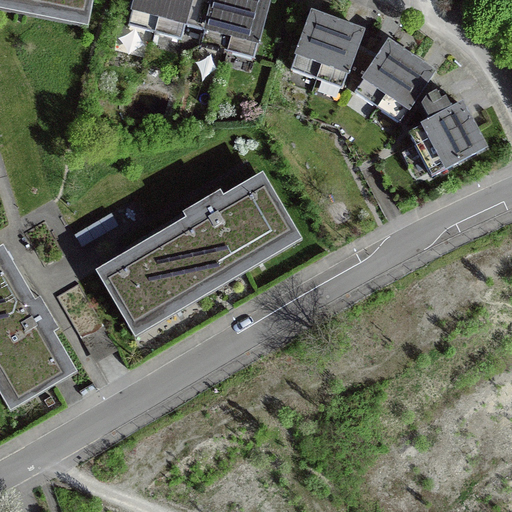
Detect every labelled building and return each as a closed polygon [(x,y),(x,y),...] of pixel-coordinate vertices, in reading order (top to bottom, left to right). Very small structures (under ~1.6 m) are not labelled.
[(10,0),(85,14),(87,0),(10,0)] [(134,0),(127,28),(153,35),(180,42),(184,28),(193,31),(203,33),(199,47),(226,54),(252,61),(268,3),(255,0),(211,0),(211,4),(201,1),(196,0),(134,0)] [(341,91),(346,78),(353,82),(359,85),(353,95),(376,110),(399,125),(432,76),(423,69),(409,60),(387,45),(375,61),(370,59),(366,56),(360,54),(355,51),(362,35),(336,25),(325,21),(310,16),(289,72),(315,81),(341,91)] [(460,107),(451,112),(444,100),(440,102),(435,94),(425,100),(423,103),(420,107),(429,123),(407,135),(412,145),(430,179),(483,151),(473,131),(460,107)] [(108,279),(135,325),(291,233),(264,187),(195,228),(108,279)] [(83,248),(120,227),(112,214),(76,235),(83,248)] [(0,266),(0,370),(18,401),(63,375),(26,311),(0,266)] [(82,337),(103,325),(79,284),(58,296),(82,337)]
